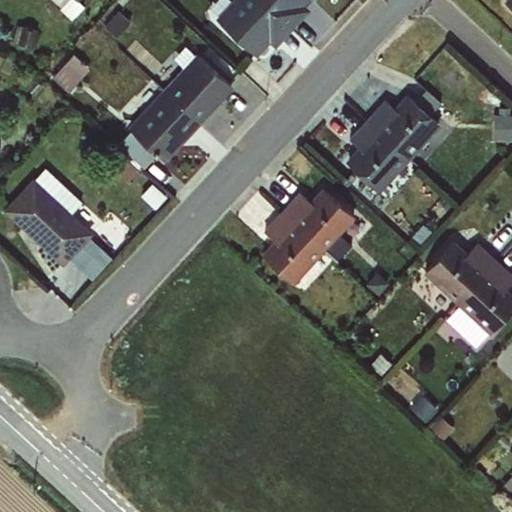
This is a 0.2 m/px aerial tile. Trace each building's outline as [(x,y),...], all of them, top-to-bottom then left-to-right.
[(239,0),(217,23),(256,61),(273,44),(278,50),(312,15),(306,10),(315,0),(239,0)] [(511,0),(507,0),(503,4),(511,12),(511,0)] [(117,11),(104,28),(119,40),(132,22),(117,11)] [(75,57),(53,81),(70,96),(92,72),(75,57)] [(201,57),(130,132),(166,166),(237,91),(201,57)] [(350,167),(390,205),(413,180),(404,172),(412,164),(422,172),(456,135),(415,97),(398,116),(386,105),(352,142),(363,153),(350,167)] [(511,112),(498,112),(498,134),(511,133),(511,112)] [(47,168),(4,213),(65,271),(72,263),(94,285),(116,262),(93,241),(108,226),(47,168)] [(267,260),(296,288),(359,222),(329,194),(316,208),(302,195),(265,235),(279,248),(267,260)] [(455,244),(427,278),(495,334),(511,314),(511,293),(509,291),(511,286),(511,276),(477,247),(469,256),(455,244)]
